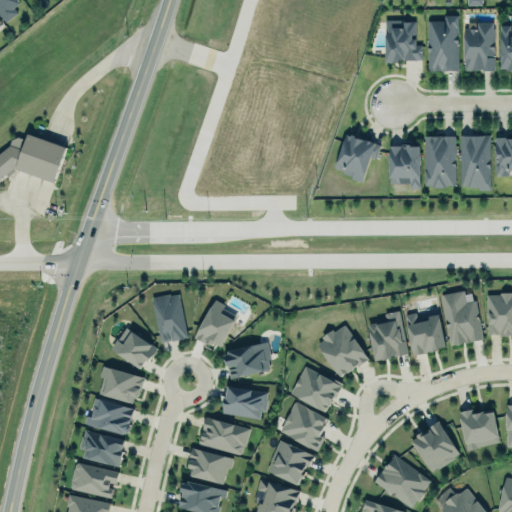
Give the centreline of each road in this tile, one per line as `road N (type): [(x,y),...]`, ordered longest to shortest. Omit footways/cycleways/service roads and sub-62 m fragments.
road 1 (tertiary): [(172,0),(37,391),(7,511)]
road 2 (secondary): [(79,264),(511,261)]
road 3 (secondary): [(511,227),(216,229)]
road 4 (residential): [(322,511),(349,446),(386,402),(444,368),(511,357)]
road 5 (residential): [(189,368),(170,401),(139,511)]
road 6 (residential): [(386,99),(511,97)]
road 7 (secondary): [(216,229),(91,231)]
